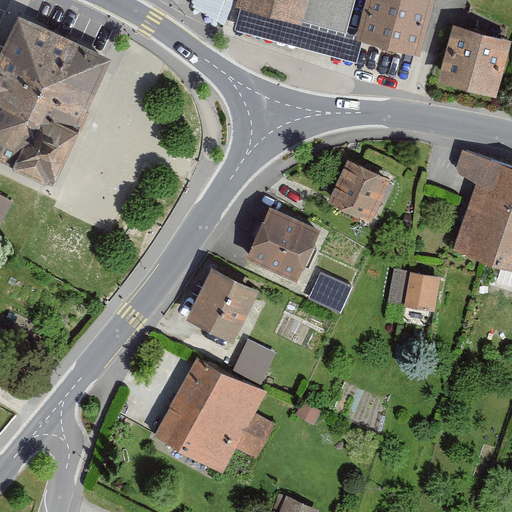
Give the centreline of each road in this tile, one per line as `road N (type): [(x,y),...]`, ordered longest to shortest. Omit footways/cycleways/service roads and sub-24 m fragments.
road 1 (tertiary): [(48,416),(271,114)]
road 2 (tertiary): [(271,114),(387,112),(511,135)]
road 3 (tertiary): [(106,0),(183,43),(271,114)]
